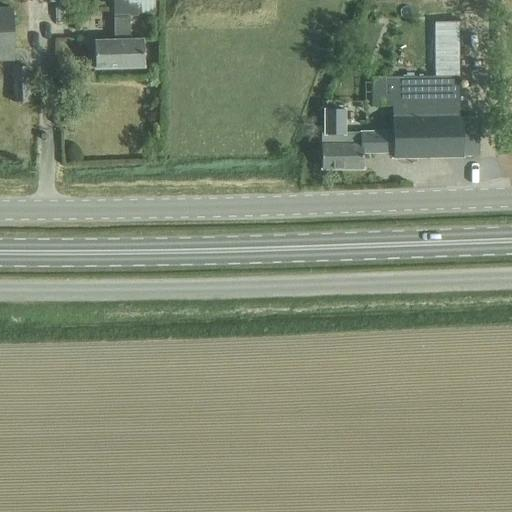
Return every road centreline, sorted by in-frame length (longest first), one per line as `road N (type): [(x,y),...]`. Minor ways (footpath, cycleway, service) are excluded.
road 1 (tertiary): [(0,211),(511,200)]
road 2 (unclassified): [(0,291),(511,280)]
road 3 (primary): [(0,251),(511,242)]
